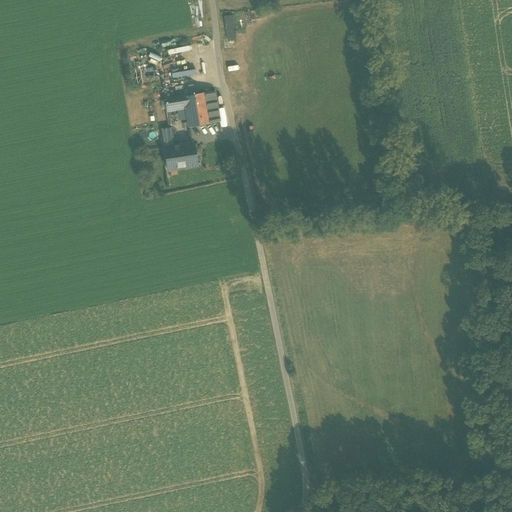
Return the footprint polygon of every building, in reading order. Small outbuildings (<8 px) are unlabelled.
[(225,16),(226,40),(235,39),(233,15),(225,16)] [(129,58),(133,85),(200,73),(195,46),(129,58)] [(214,91),(203,93),(208,124),(219,122),(214,91)] [(189,128),(208,124),(203,93),(183,97),(185,106),(189,128)] [(174,108),(185,106),(183,97),(172,99),(174,108)] [(167,109),(174,108),(172,99),(165,100),(167,109)] [(161,130),(164,149),(174,147),(171,128),(161,130)] [(176,169),(196,166),(192,144),(174,147),(164,149),(168,172),(169,172),(168,166),(175,165),(176,169)]
